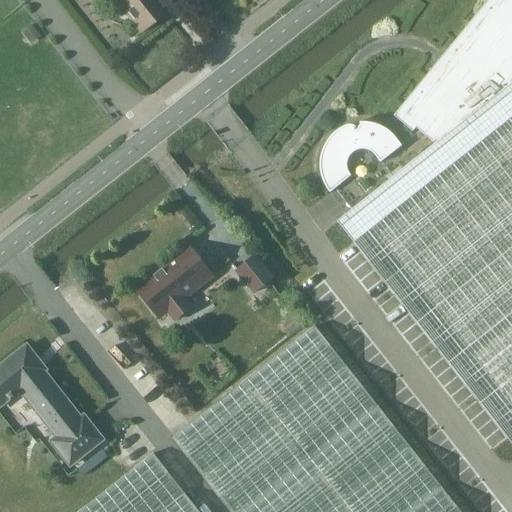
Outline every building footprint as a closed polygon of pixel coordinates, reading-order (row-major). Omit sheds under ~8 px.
[(116,0),(115,1),(141,33),(165,14),(153,0),(116,0)] [(511,0),(497,0),(454,53),(459,57),(444,77),(438,72),(402,116),(421,131),(403,146),(415,162),(511,84),(511,0)] [(511,84),(415,162),(351,212),(338,223),(511,444),(511,84)] [(362,124),(359,130),(358,129),(357,128),(356,127),(354,126),(353,126),(351,126),(350,126),(347,126),(344,128),(341,130),(337,133),(332,137),(330,139),(329,141),(327,144),(326,146),(325,149),(324,150),(323,154),(322,157),(322,160),(321,161),(321,164),(321,169),(322,173),(323,177),(324,181),(326,185),(327,189),(329,192),(330,194),(356,174),(372,194),(351,211),(351,212),(415,162),(403,146),(396,137),(393,134),(390,132),(387,130),(384,128),(382,127),(380,126),(375,124),(371,124),(368,123),(365,123),(362,123),(361,123),(361,125),(362,124)] [(159,320),(169,313),(175,321),(174,322),(175,323),(194,308),(193,307),(192,308),(185,300),(212,278),(190,250),(162,272),(165,275),(156,281),(154,278),(137,292),(159,320)] [(236,272),(254,294),(273,278),(255,257),(236,272)] [(461,511),(315,327),(173,439),(230,511),(199,511),(153,454),(79,511),(461,511)] [(72,468),(104,442),(84,417),(82,419),(44,373),(46,371),(27,347),(0,368),(0,407),(20,391),(58,438),(52,442),(72,468)] [(103,450),(77,471),(82,478),(108,457),(103,450)]
